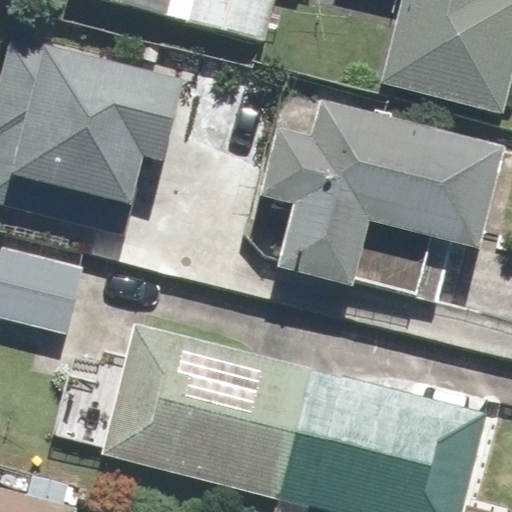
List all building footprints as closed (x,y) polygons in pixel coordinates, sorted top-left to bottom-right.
[(82,0),(157,17),(161,0),(82,0)] [(263,0),(192,0),(188,23),(256,36),(263,0)] [(511,0),(392,0),(372,89),(493,118),(511,34),(511,0)] [(11,38),(0,81),(0,197),(122,227),(140,155),(153,158),(172,78),(11,38)] [(336,298),(351,234),(466,259),(488,156),(307,117),(302,143),(267,134),(248,206),(281,215),(264,281),(336,298)] [(0,249),(0,321),(56,336),(74,269),(0,249)] [(129,331),(95,459),(297,511),(455,511),(479,423),(129,331)]
